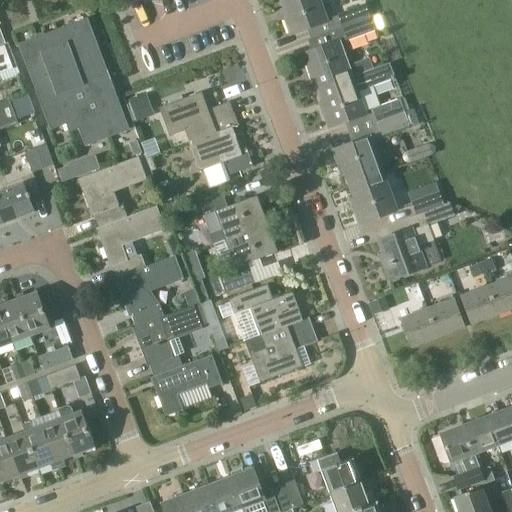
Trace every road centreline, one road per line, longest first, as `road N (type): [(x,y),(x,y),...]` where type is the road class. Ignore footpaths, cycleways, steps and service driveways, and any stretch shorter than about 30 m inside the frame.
road 1 (residential): [(378,383),(237,6)]
road 2 (residential): [(141,469),(56,243),(0,259)]
road 3 (residential): [(141,469),(378,383)]
road 4 (residential): [(391,418),(511,375)]
